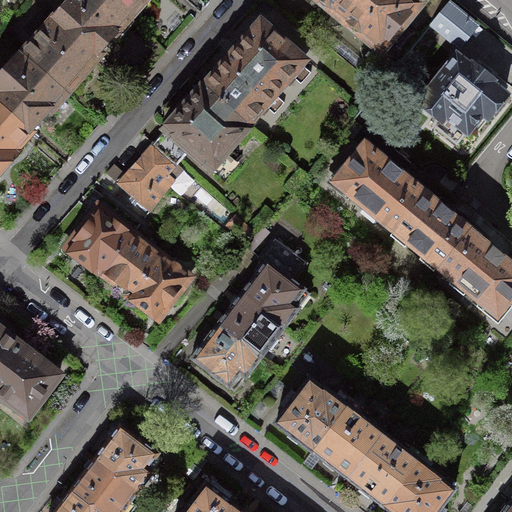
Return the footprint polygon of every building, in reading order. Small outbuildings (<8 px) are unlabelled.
[(121,23),(128,15),(111,0),(69,0),(55,16),(99,55),(102,51),(117,34),(114,31),(121,23)] [(111,0),(128,15),(140,0),(143,0),(146,2),(147,0),(111,0)] [(384,44),(414,9),(415,10),(419,4),(414,0),(413,0),(413,1),(412,0),(320,0),(376,46),(375,46),(381,51),(385,45),(384,44)] [(475,26),(448,4),(432,24),(459,46),(475,26)] [(81,75),(99,55),(55,16),(23,53),(64,91),(69,85),(79,73),(81,75)] [(232,54),(205,85),(249,124),(250,124),(249,123),(304,61),(261,22),(232,54)] [(50,107),(64,91),(23,53),(0,78),(0,105),(32,132),(33,131),(31,130),(41,118),(51,108),(50,107)] [(471,67),(457,56),(420,102),(441,118),(435,126),(457,143),(466,132),(467,133),(483,114),(487,117),(492,112),(497,113),(503,105),(501,100),(505,95),(491,83),(492,81),(482,73),(472,65),(471,67)] [(225,152),(249,124),(205,85),(181,113),(153,144),(176,164),(189,151),(212,172),(228,155),(225,152)] [(0,168),(12,155),(15,151),(32,132),(0,105),(0,168)] [(118,183),(150,211),(174,180),(167,175),(176,164),(153,144),(138,161),(118,183)] [(397,170),(365,144),(334,182),(394,231),(425,193),(397,170)] [(449,213),(425,193),(394,231),(438,267),(469,229),(449,213)] [(79,254),(103,273),(132,234),(113,220),(115,218),(112,216),(112,217),(111,216),(110,215),(109,214),(108,213),(106,212),(105,211),(103,210),(101,209),(102,208),(100,206),(91,218),(90,218),(89,218),(88,219),(86,220),(85,221),(84,223),(83,225),(83,226),(83,227),(83,228),(76,237),(73,238),(69,243),(70,250),(75,254),(79,254)] [(232,221),(228,226),(242,237),(249,229),(236,217),(232,221)] [(511,264),(502,256),(469,229),(438,267),(497,315),(511,297),(511,264)] [(130,293),(131,294),(160,255),(138,239),(132,234),(103,273),(116,283),(116,284),(116,285),(116,287),(116,289),(117,290),(118,291),(119,292),(120,293),(121,294),(122,294),(123,295),(124,295),(125,295),(127,295),(128,294),(129,294),(130,293)] [(252,281),(242,294),(284,327),(309,294),(292,281),(307,262),(275,238),(259,259),(265,263),(252,281)] [(170,264),(160,255),(131,294),(142,302),(150,308),(150,312),(156,316),(162,315),(166,309),(166,306),(188,277),(179,271),(179,269),(179,268),(179,267),(178,266),(177,265),(176,264),(175,263),(173,263),(171,263),(170,264)] [(226,315),(217,326),(259,358),(284,327),(242,294),(226,315)] [(234,391),(259,358),(217,326),(203,345),(192,358),(234,391)] [(0,360),(15,341),(0,329),(0,360)] [(37,358),(15,341),(0,360),(0,393),(28,415),(59,375),(37,358)] [(275,422),(312,451),(347,405),(323,387),(322,388),(316,383),(309,378),(275,422)] [(343,474),(348,477),(383,432),(347,405),(312,451),(313,452),(314,451),(343,474)] [(116,431),(95,458),(137,490),(152,472),(146,467),(157,453),(120,425),(116,431)] [(382,504),(383,505),(418,460),(383,432),(348,477),(353,481),(382,504)] [(91,464),(71,490),(99,511),(120,511),(137,490),(95,458),(91,464)] [(383,505),(392,511),(436,511),(454,489),(448,484),(441,479),(442,478),(418,460),(383,505)] [(240,511),(242,510),(236,506),(231,501),(230,501),(206,482),(182,511),(240,511)] [(99,511),(71,490),(53,511),(99,511)] [(502,511),(511,511),(511,501),(502,511)]
